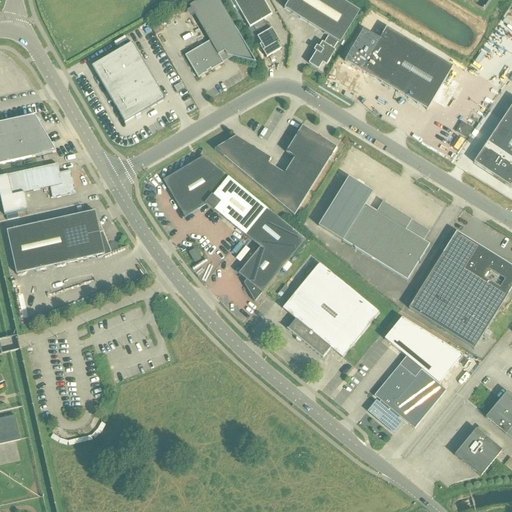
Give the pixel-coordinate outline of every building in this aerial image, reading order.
[(185,56),(198,78),(223,63),(221,59),(227,56),(251,62),(252,57),(218,0),(199,0),(189,6),(210,41),(185,56)] [(232,0),(249,28),(252,27),(256,32),(267,25),(264,20),(272,15),(262,0),(232,0)] [(329,37),(325,44),(333,50),(338,43),(340,44),(360,12),(341,0),(289,0),(284,9),(329,37)] [(267,25),(256,32),(259,37),(257,38),(261,45),(260,46),(267,58),(281,49),(274,38),(276,37),(272,29),(270,30),(267,25)] [(379,40),(361,71),(427,110),(453,67),(386,28),(379,40)] [(379,40),(364,31),(345,62),(361,71),(379,40)] [(165,100),(132,43),(92,67),(125,123),(165,100)] [(335,51),(333,50),(325,44),(322,43),(319,48),(317,46),(314,51),(316,52),(309,64),(318,70),(322,63),(326,66),(335,51)] [(511,105),(502,121),(473,164),(505,185),(511,183),(511,105)] [(34,116),(0,123),(0,144),(45,134),(34,116)] [(286,153),(294,158),(303,163),(319,137),(302,127),(286,153)] [(56,153),(45,134),(0,144),(0,148),(3,164),(56,153)] [(214,150),(240,171),(254,149),(236,137),(214,150)] [(319,137),(303,163),(320,174),(337,148),(319,137)] [(240,171),(255,184),(268,164),(271,159),(254,149),(240,171)] [(207,204),(245,235),(266,209),(203,157),(163,181),(185,218),(207,204)] [(320,174),(303,163),(294,158),(284,174),(270,197),(294,217),(320,174)] [(255,184),(270,197),(284,174),(268,164),(255,184)] [(340,168),(351,174),(353,170),(342,164),(340,168)] [(53,198),(69,195),(68,192),(71,189),(74,188),(70,171),(59,174),(57,165),(0,177),(0,193),(5,215),(28,210),(24,194),(51,188),(53,198)] [(349,178),(318,227),(343,242),(407,281),(429,245),(423,242),(376,213),(365,206),(373,193),(349,178)] [(266,209),(245,235),(260,248),(238,274),(246,281),(244,284),(255,302),(304,240),(266,209)] [(95,211),(51,221),(7,231),(16,275),(97,257),(97,259),(111,253),(103,232),(100,233),(95,211)] [(408,309),(436,326),(483,249),(456,232),(408,309)] [(202,259),(196,249),(188,253),(195,264),(202,259)] [(511,267),(483,249),(436,326),(474,350),(511,288),(511,267)] [(319,264),(282,309),(296,320),(288,329),(287,329),(323,359),(322,358),(330,348),(342,358),(379,313),(319,264)] [(402,319),(384,340),(406,358),(421,370),(438,385),(462,356),(402,319)] [(381,363),(386,358),(385,357),(391,351),(385,344),(373,354),(381,363)] [(380,402),(374,409),(377,412),(375,414),(394,432),(401,424),(397,420),(399,417),(414,429),(446,391),(438,385),(421,370),(406,358),(400,366),(399,366),(374,396),(380,402)] [(511,396),(507,392),(485,418),(511,440),(511,396)] [(0,444),(21,440),(16,416),(0,419),(0,444)] [(454,456),(465,464),(480,477),(502,451),(476,430),(454,456)]
